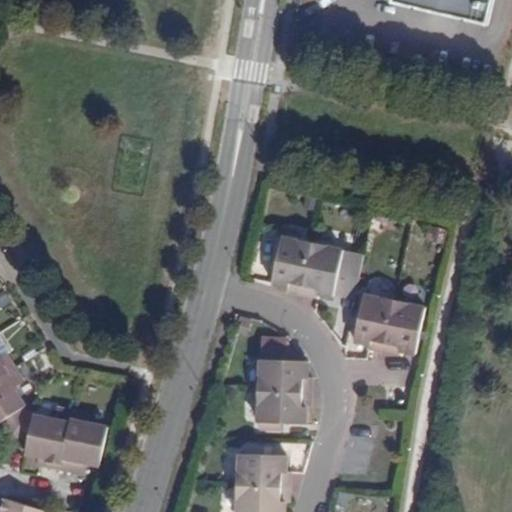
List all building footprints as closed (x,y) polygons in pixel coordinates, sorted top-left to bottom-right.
[(486,24),(491,0),(391,0),(391,2),(486,24)] [(292,294),(307,297),(317,247),(287,241),(282,264),(280,272),(277,288),(292,291),(292,294)] [(338,300),(341,285),(343,277),(348,253),(317,247),(307,297),(322,300),(322,297),(338,300)] [(271,271),(280,272),(282,264),(273,262),(271,271)] [(341,285),(350,287),(352,278),(343,277),(341,285)] [(389,354),(399,303),(369,296),(364,320),(362,328),(359,343),(375,347),(374,350),(389,354)] [(422,341),(424,333),(428,310),(399,303),(389,354),(403,357),(403,353),(419,356),(422,341)] [(352,326),(362,328),(364,320),(354,318),(352,326)] [(0,376),(13,368),(3,353),(0,355),(0,376)] [(288,363),(296,363),(296,354),(289,354),(288,363)] [(263,393),(314,395),(315,379),(311,379),(312,364),(296,363),(288,363),(265,362),(263,393)] [(12,435),(26,413),(22,407),(24,404),(14,387),(22,382),(13,368),(0,376),(0,421),(1,420),(12,435)] [(294,426),(309,426),(309,410),(314,410),(314,395),(263,393),(262,425),(286,426),(294,426)] [(59,469),(72,411),(55,408),(52,418),(26,413),(12,435),(26,439),(23,454),(34,456),(40,451),(45,453),(42,465),(59,469)] [(90,415),(72,411),(59,469),(74,472),(77,457),(82,458),(85,462),(87,463),(98,466),(106,426),(88,422),(90,415)] [(286,435),(294,435),(294,426),(286,426),(286,435)] [(266,457),(274,458),(274,448),(265,447),(266,457)] [(33,463),(42,465),(45,453),(40,451),(34,456),(33,463)] [(74,472),(84,474),(87,463),(85,462),(82,458),(77,457),(74,472)] [(292,474),(288,474),(288,458),(274,458),(266,457),(242,457),(241,488),(292,490),(292,474)] [(241,507),(264,511),(287,511),(287,505),(291,505),(292,490),(241,488),(241,507)] [(48,511),(4,499),(0,510),(1,511),(48,511)]
